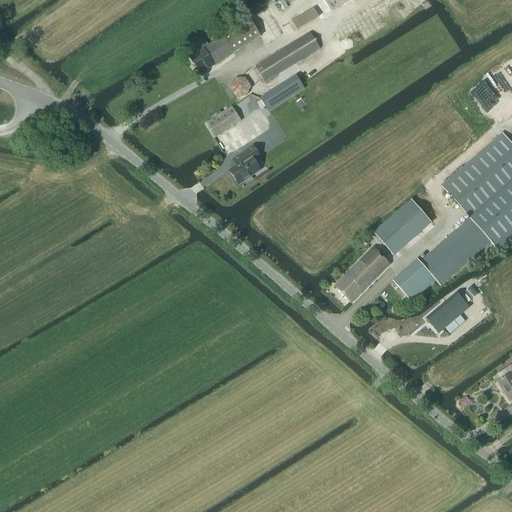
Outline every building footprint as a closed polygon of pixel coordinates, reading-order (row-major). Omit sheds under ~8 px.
[(325,0),(333,11),(349,0),(325,0)] [(297,30),(318,17),(313,9),(292,22),(297,30)] [(199,52),(189,58),(200,75),(201,77),(208,73),(207,71),(260,37),(249,20),(208,46),(205,41),(196,47),(199,52)] [(265,84),(320,49),(310,33),(255,68),(265,84)] [(295,78),(259,100),(264,109),(300,86),(295,78)] [(236,97),(240,97),(246,96),(250,87),(245,79),(235,79),(230,88),(236,97)] [(492,103),(486,108),(494,117),(500,112),(492,103)] [(241,122),(240,120),(232,108),(204,125),(214,139),(241,122)] [(469,219),(511,180),(511,146),(503,136),(443,188),(469,219)] [(252,148),(235,159),(239,164),(238,166),(229,172),(238,185),(244,181),(246,185),(252,181),(250,177),(255,174),(252,169),(255,167),(255,165),(253,161),(259,157),(252,148)] [(511,182),(465,224),(420,264),(419,265),(432,279),(433,278),(503,216),(502,216),(511,207),(511,182)] [(411,200),(373,234),(393,257),(431,224),(411,200)] [(372,250),(334,288),(351,303),(389,266),(372,250)] [(419,265),(420,264),(416,260),(391,282),(411,303),(436,281),(433,278),(432,279),(419,265)] [(469,309),(456,294),(456,293),(449,299),(425,319),(438,334),(469,309)] [(509,403),(511,400),(511,377),(510,375),(511,373),(511,372),(509,367),(495,376),(499,382),(496,384),(509,403)]
